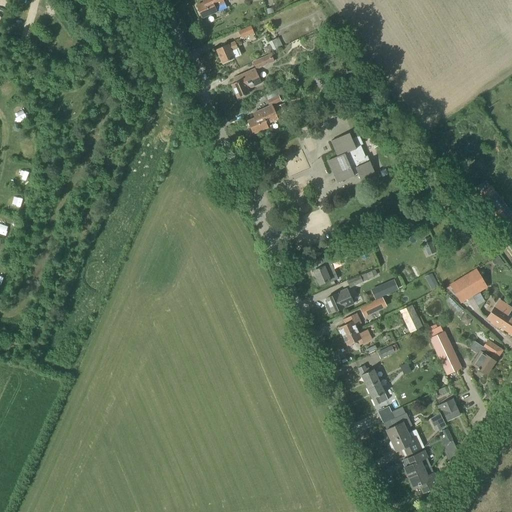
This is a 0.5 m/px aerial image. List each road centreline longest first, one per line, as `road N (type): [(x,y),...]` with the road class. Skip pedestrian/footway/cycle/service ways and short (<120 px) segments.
road 1 (tertiary): [(386,511),(162,0)]
road 2 (unclassified): [(427,511),(511,389)]
